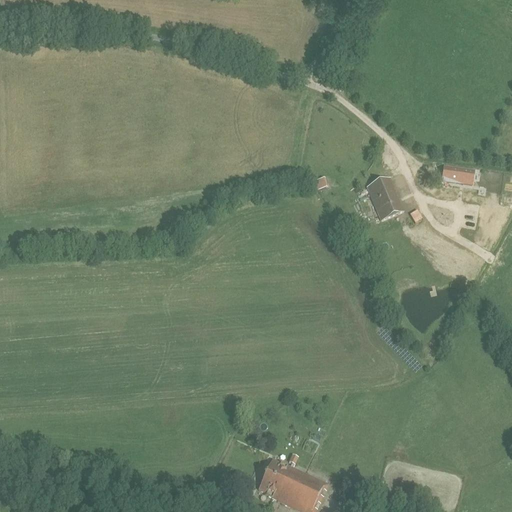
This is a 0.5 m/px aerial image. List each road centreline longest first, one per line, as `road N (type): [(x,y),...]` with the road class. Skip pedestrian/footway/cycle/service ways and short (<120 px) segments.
road 1 (unclassified): [(0,34),(129,33),(296,80),(326,49),(347,0)]
road 2 (unclassified): [(159,511),(0,461)]
